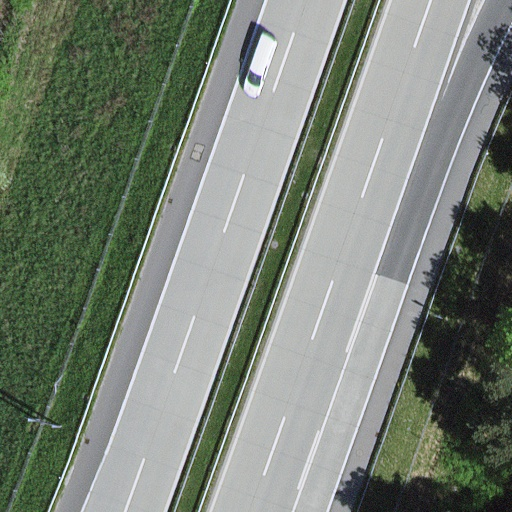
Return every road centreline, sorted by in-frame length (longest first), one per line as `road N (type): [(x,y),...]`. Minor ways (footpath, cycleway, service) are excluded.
road 1 (motorway): [(302,0),(122,511)]
road 2 (motorway): [(299,378),(390,292),(511,1)]
road 3 (motorway): [(299,378),(429,0)]
road 4 (motorway): [(250,511),(299,378)]
